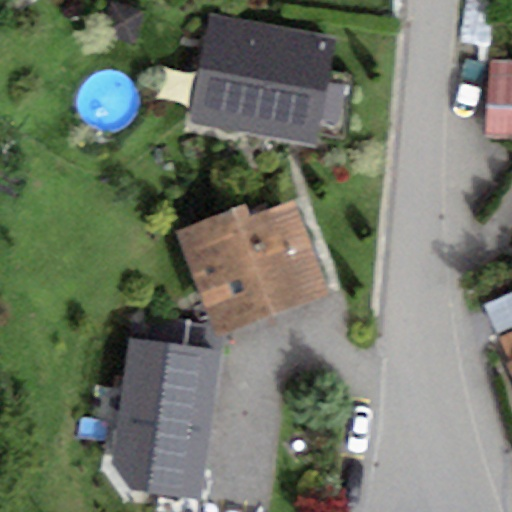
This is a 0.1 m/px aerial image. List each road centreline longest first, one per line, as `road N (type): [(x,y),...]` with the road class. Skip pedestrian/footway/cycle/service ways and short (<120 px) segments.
road 1 (track): [(422,379),(417,214),(431,0)]
road 2 (track): [(461,511),(422,379)]
road 3 (track): [(385,511),(422,379)]
